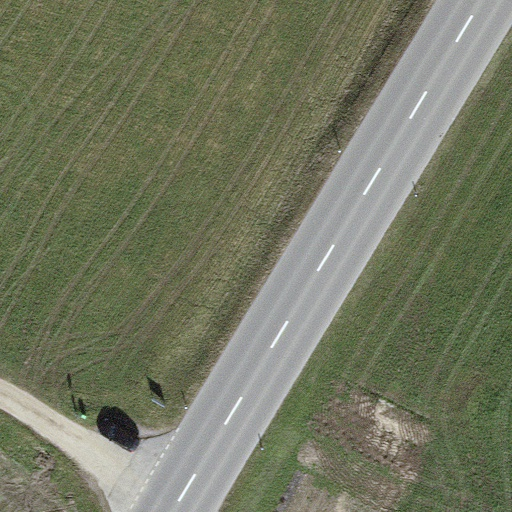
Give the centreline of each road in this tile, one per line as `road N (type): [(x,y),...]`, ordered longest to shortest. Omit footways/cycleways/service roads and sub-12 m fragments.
road 1 (tertiary): [(482,0),(173,511)]
road 2 (track): [(0,388),(182,496)]
